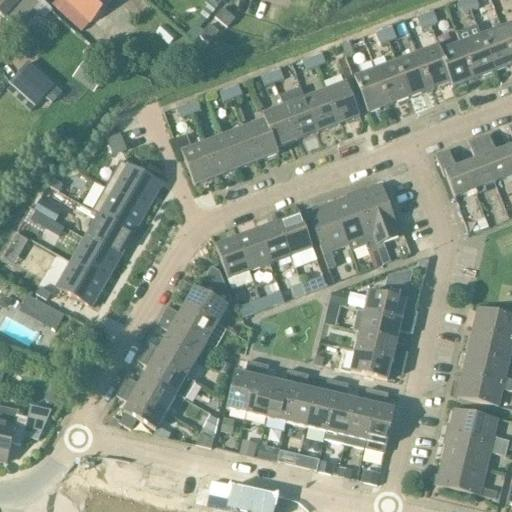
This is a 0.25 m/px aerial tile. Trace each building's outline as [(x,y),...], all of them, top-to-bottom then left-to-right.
[(0,0),(0,18),(4,22),(15,9),(3,0),(0,0)] [(3,0),(15,9),(23,0),(3,0)] [(62,0),(89,25),(111,0),(62,0)] [(475,0),(466,0),(465,1),(470,14),(479,10),(475,0)] [(470,14),(465,1),(458,3),(463,16),(470,14)] [(220,25),(228,16),(222,11),(214,20),(220,25)] [(433,13),(425,16),(430,29),(438,26),(433,13)] [(227,30),(234,21),(228,16),(220,25),(227,30)] [(430,29),(425,16),(416,19),(421,32),(430,29)] [(163,25),(155,34),(168,47),(176,38),(163,25)] [(218,34),(209,26),(204,33),(213,40),(218,34)] [(511,26),(500,31),(511,62),(511,26)] [(460,47),(459,47),(472,82),(493,75),(479,39),(475,28),(455,35),(460,47)] [(392,29),(382,32),(387,45),(396,42),(392,29)] [(479,39),(493,75),(511,67),(511,62),(500,31),(479,39)] [(387,45),(382,32),(375,35),(380,48),(387,45)] [(208,47),(213,40),(204,33),(199,39),(208,47)] [(346,61),(355,58),(350,45),(341,48),(346,61)] [(452,90),(472,82),(459,47),(440,54),(450,85),(452,90)] [(438,49),(415,57),(429,93),(450,85),(440,54),(438,49)] [(321,56),(312,59),(316,70),(325,67),(321,56)] [(408,101),(429,93),(415,57),(394,65),(408,101)] [(86,59),(71,80),(93,95),(108,74),(86,59)] [(316,70),(312,59),(302,63),(306,74),(316,70)] [(9,87),(36,110),(44,100),(53,107),(63,95),(28,64),(9,87)] [(387,109),(408,101),(394,65),(374,73),(387,109)] [(279,71),(269,75),(273,86),(283,82),(279,71)] [(367,116),(387,109),(374,73),(354,81),(367,116)] [(273,86),(269,75),(260,79),(264,89),(273,86)] [(346,86),(325,94),(338,127),(359,119),(346,86)] [(238,87),(229,91),(233,102),(242,98),(238,87)] [(295,143),(316,135),(303,102),(298,89),(278,97),(283,110),(295,143)] [(223,105),(233,102),(229,91),(218,95),(223,105)] [(316,135),(338,127),(325,94),(303,102),(316,135)] [(196,103),(187,107),(191,118),(200,114),(196,103)] [(191,118),(187,107),(177,110),(181,121),(191,118)] [(262,118),(264,124),(274,151),(276,150),(295,143),(283,110),(262,118)] [(278,156),(276,150),(274,151),(264,124),(244,131),(257,164),(278,156)] [(236,172),(257,164),(244,131),(223,139),(236,172)] [(125,154),(119,137),(107,142),(113,159),(125,154)] [(193,188),(215,180),(202,147),(191,151),(186,137),(176,141),(193,188)] [(475,164),(465,167),(474,192),(511,177),(511,169),(505,152),(496,156),(489,138),(468,146),(475,164)] [(215,180),(236,172),(223,139),(202,147),(215,180)] [(474,192),(465,167),(455,171),(448,153),(435,158),(443,180),(445,179),(453,200),(474,192)] [(119,162),(104,190),(147,213),(162,185),(119,162)] [(58,195),(62,187),(52,181),(47,189),(58,195)] [(356,196),(377,254),(385,250),(383,245),(399,239),(396,229),(397,229),(381,187),(356,196)] [(104,190),(92,213),(97,216),(135,236),(147,213),(104,190)] [(356,196),(332,206),(347,248),(350,255),(367,249),(370,256),(377,254),(356,196)] [(42,202),(37,211),(56,221),(60,212),(42,202)] [(332,206),(307,215),(328,272),(336,269),(330,254),(347,248),(332,206)] [(39,219),(29,214),(26,220),(36,225),(39,219)] [(97,216),(83,241),(122,261),(135,236),(97,216)] [(300,218),(278,226),(291,259),(312,251),(300,218)] [(270,267),(291,259),(278,226),(257,233),(270,267)] [(248,275),(270,267),(257,233),(236,241),(248,275)] [(26,242),(17,238),(12,249),(21,253),(26,242)] [(83,241),(71,264),(109,284),(122,261),(83,241)] [(248,275),(236,241),(215,249),(227,283),(228,282),(232,292),(252,285),(248,275)] [(71,264),(56,292),(94,312),(109,284),(71,264)] [(189,300),(183,309),(216,327),(230,304),(218,274),(211,270),(198,292),(182,283),(177,292),(189,300)] [(369,294),(364,315),(414,326),(417,316),(403,313),(406,302),(404,302),(411,273),(391,278),(386,298),(369,294)] [(301,286),(305,296),(314,293),(311,283),(301,286)] [(305,296),(301,286),(291,290),(295,300),(305,296)] [(50,296),(40,290),(35,297),(46,303),(50,296)] [(328,305),(346,310),(349,296),(337,293),(331,295),(328,305)] [(268,298),(259,302),(262,312),(272,308),(268,298)] [(262,312),(259,302),(249,306),(253,316),(262,312)] [(206,345),(216,327),(183,309),(179,316),(167,309),(161,319),(206,345)] [(511,317),(477,310),(472,332),(511,341),(511,317)] [(49,311),(42,325),(56,332),(62,318),(49,311)] [(338,317),(326,314),(324,326),(336,329),(338,317)] [(353,333),(359,334),(359,335),(396,343),(398,334),(412,337),(414,326),(364,315),(357,314),(353,333)] [(168,335),(163,344),(196,362),(206,345),(161,319),(156,328),(168,335)] [(511,348),(511,341),(472,332),(467,355),(508,364),(511,348)] [(394,352),(396,343),(359,335),(355,354),(405,367),(408,355),(394,352)] [(186,380),(196,362),(163,344),(159,352),(146,345),(141,354),(186,380)] [(148,371),(143,379),(175,397),(185,403),(195,385),(186,380),(141,354),(135,364),(148,371)] [(405,367),(355,354),(350,375),(387,383),(389,373),(403,376),(405,367)] [(511,383),(504,381),(508,364),(467,355),(462,377),(511,388),(511,383)] [(322,369),(324,361),(316,359),(314,367),(322,369)] [(227,379),(230,369),(218,363),(213,372),(227,379)] [(226,411),(246,416),(258,366),(247,363),(244,377),(234,375),(226,411)] [(266,421),(275,384),(266,382),(269,368),(258,366),(246,416),(266,421)] [(286,425),(298,375),(287,373),(284,387),(275,384),(266,421),(286,425)] [(306,430),(314,394),(306,392),(308,378),(298,375),(286,425),(306,430)] [(511,394),(511,388),(462,377),(456,400),(497,409),(501,393),(511,394)] [(120,390),(165,415),(175,397),(143,379),(138,387),(126,380),(120,390)] [(325,434),(337,384),(327,382),(323,396),(314,394),(306,430),(325,434)] [(324,443),(343,447),(354,403),(345,401),(348,387),(337,384),(325,434),(326,435),(324,443)] [(165,415),(120,390),(115,399),(127,406),(123,414),(124,415),(118,426),(130,433),(137,423),(155,433),(165,415)] [(364,452),(366,444),(365,444),(377,394),(366,391),(363,405),(354,403),(343,447),(364,452)] [(365,444),(366,444),(386,449),(394,412),(385,410),(388,396),(377,394),(365,444)] [(0,464),(5,466),(10,446),(21,449),(23,439),(38,443),(51,413),(30,408),(27,421),(16,418),(17,414),(0,410),(0,464)] [(508,445),(493,441),(497,422),(453,411),(447,437),(507,451),(508,445)] [(203,429),(200,435),(201,436),(213,443),(214,436),(217,424),(218,421),(210,417),(203,429)] [(234,424),(223,422),(221,434),(232,436),(234,424)] [(201,436),(195,448),(211,452),(213,443),(201,436)] [(505,459),(507,451),(447,437),(441,462),(485,472),(489,456),(505,459)] [(239,456),(254,459),(256,446),(242,443),(239,456)] [(260,448),(258,460),(267,462),(270,450),(260,448)] [(277,465),(296,470),(299,458),(280,454),(277,465)] [(299,458),(296,470),(316,474),(319,463),(299,458)] [(485,472),(441,462),(435,488),(494,502),(496,494),(481,491),(485,472)] [(319,464),(317,475),(332,478),(334,466),(319,464)] [(340,467),(338,479),(351,481),(353,469),(340,467)] [(363,472),(360,484),(377,488),(379,488),(381,476),(379,476),(363,472)] [(80,495),(76,511),(116,511),(119,504),(80,495)]
